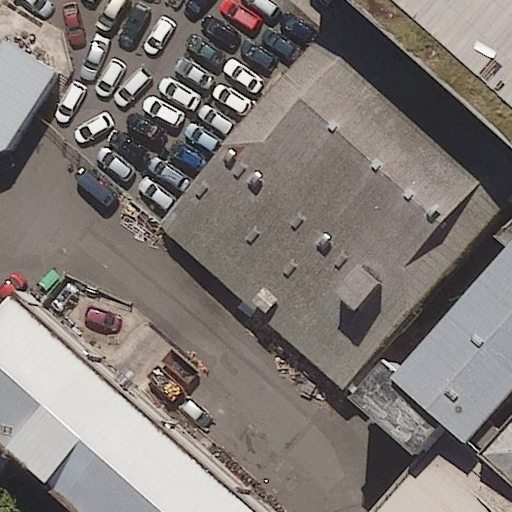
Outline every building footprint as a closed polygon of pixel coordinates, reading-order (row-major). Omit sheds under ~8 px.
[(511,204),(511,147),(342,0),(341,0),(157,225),(344,390),(511,204)] [(511,0),(342,0),(511,147),(511,0)] [(6,52),(0,62),(0,185),(62,87),(6,52)] [(511,388),(511,229),(390,367),(381,359),(345,398),(413,458),(446,421),(467,440),(511,388)] [(311,511),(49,284),(0,339),(0,429),(95,511),(311,511)] [(380,511),(511,511),(511,497),(444,439),(380,511)] [(511,448),(502,460),(511,469),(511,448)]
